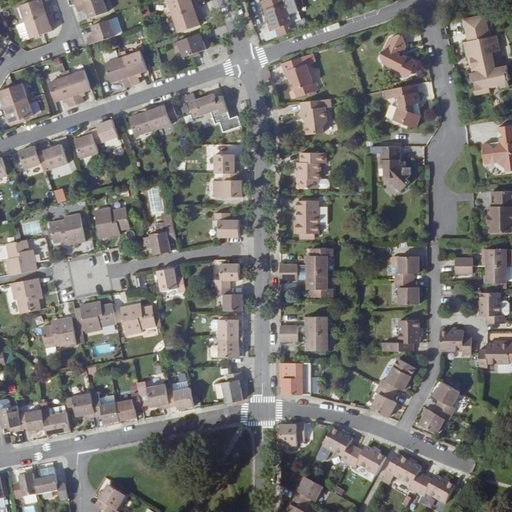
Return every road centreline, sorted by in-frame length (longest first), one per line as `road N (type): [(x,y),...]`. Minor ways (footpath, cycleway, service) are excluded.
road 1 (residential): [(397,435),(432,370),(431,175),(449,133),(424,0)]
road 2 (residential): [(0,147),(241,61)]
road 3 (residential): [(71,446),(262,412)]
road 4 (residential): [(241,61),(422,0)]
road 5 (unclassified): [(241,61),(257,106),(262,248)]
road 6 (residential): [(88,275),(220,248),(262,248)]
road 7 (unclassified): [(262,248),(262,412)]
road 8 (residential): [(262,412),(311,410),(397,435)]
road 9 (residential): [(61,0),(69,39),(0,74)]
